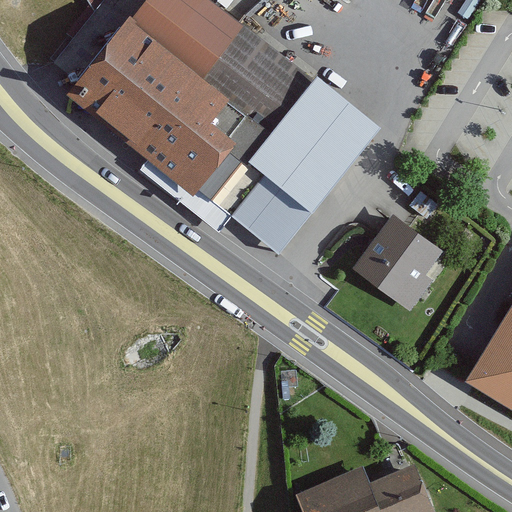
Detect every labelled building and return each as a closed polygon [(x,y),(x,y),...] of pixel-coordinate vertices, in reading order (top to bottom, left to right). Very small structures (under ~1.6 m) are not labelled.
[(242,21),(215,0),(136,0),(119,22),(68,87),(145,147),(194,185),(183,199),(223,231),(234,217),(265,177),(246,162),(266,137),(314,77),(242,21)] [(115,0),(102,0),(108,9),(115,0)] [(265,177),(309,212),(377,126),(314,77),(266,137),(246,162),(265,177)] [(279,251),(309,212),(265,177),(234,217),(279,251)] [(393,208),(349,277),(401,310),(445,241),(393,208)] [(511,291),(511,292),(479,345),(461,373),(511,404),(511,291)] [(417,511),(431,506),(411,459),(368,478),(362,463),(297,491),(306,511),(417,511)]
